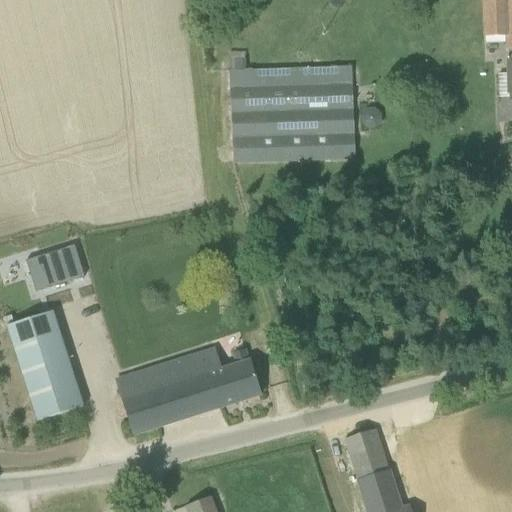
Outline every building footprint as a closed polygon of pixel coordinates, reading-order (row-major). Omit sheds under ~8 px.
[(505,4),(483,4),(484,38),(506,38),(505,4)] [(351,69),(229,72),(235,165),(356,161),(351,69)] [(38,423),(83,408),(53,313),(7,328),(38,423)] [(134,437),(260,397),(250,362),(249,362),(246,351),(233,355),(237,366),(221,371),(214,350),(117,381),(124,402),(123,402),(134,437)] [(410,511),(410,508),(401,510),(387,467),(382,451),(380,446),(378,438),(347,447),(367,511),(410,511)]
